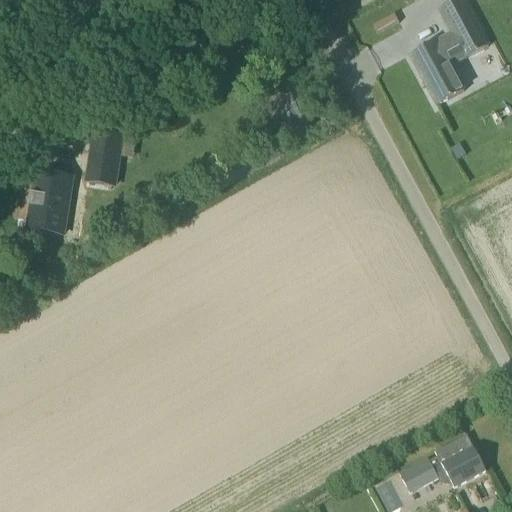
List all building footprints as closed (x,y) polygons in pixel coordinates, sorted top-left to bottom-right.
[(465,61),(466,60),(488,48),(462,0),(459,0),(438,11),(451,35),(437,43),(437,42),(409,57),(436,108),(464,93),(450,67),(465,60),(465,61)] [(299,92),(274,105),(290,136),(315,123),(299,92)] [(109,126),(122,125),(121,110),(107,111),(109,126)] [(97,129),(97,179),(124,179),(124,129),(97,129)] [(36,209),(36,211),(38,211),(38,232),(73,232),(73,175),(38,175),(38,197),(36,197),(36,199),(38,199),(38,209),(36,209)] [(147,205),(145,221),(162,223),(164,207),(147,205)] [(446,476),(454,491),(486,474),(466,438),(435,454),(437,459),(429,464),(428,462),(400,477),(410,496),(438,481),(438,480),(446,476)]
